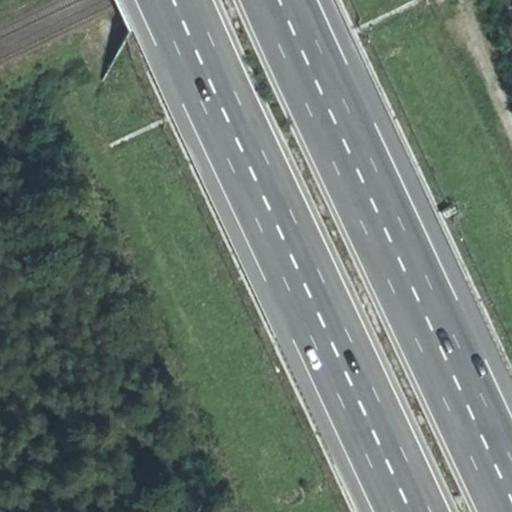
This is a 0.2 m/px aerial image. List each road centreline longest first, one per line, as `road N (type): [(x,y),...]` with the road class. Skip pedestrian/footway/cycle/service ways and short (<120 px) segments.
road 1 (motorway): [(175,0),(406,504)]
road 2 (motorway): [(511,502),(277,0)]
road 3 (track): [(511,220),(402,0)]
